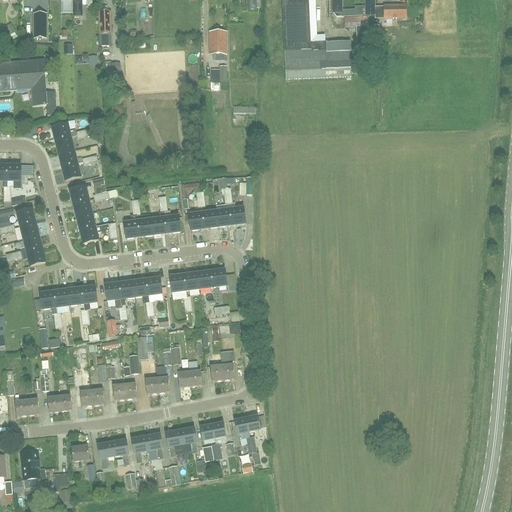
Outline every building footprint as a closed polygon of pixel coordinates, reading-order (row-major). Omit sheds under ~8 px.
[(257,11),(256,0),(247,0),(248,11),(257,11)] [(282,0),(286,80),(351,78),(350,52),(351,52),(350,43),(327,44),(327,43),(310,43),(309,11),(313,11),(312,0),(282,0)] [(341,0),(333,0),(334,13),(333,14),(336,18),(342,18),(341,13),(342,13),(341,0)] [(374,0),(365,0),(367,16),(375,15),(374,0)] [(74,18),(82,18),(81,2),(74,2),(74,18)] [(132,7),(132,33),(142,33),(142,7),(132,7)] [(406,7),(384,7),(384,20),(406,19),(406,7)] [(110,46),(110,35),(111,35),(110,13),(99,13),(100,35),(99,35),(100,46),(110,46)] [(46,27),(34,27),(34,39),(46,39),(46,27)] [(227,56),(227,33),(209,33),(209,55),(227,56)] [(47,107),(47,113),(48,117),(57,116),(56,112),(55,97),(55,93),(46,93),(45,75),(48,75),(47,61),(0,64),(0,92),(28,91),(28,88),(32,88),(33,108),(47,107)] [(111,63),(104,63),(104,65),(105,77),(112,77),(111,64),(111,63)] [(214,83),(220,83),(227,84),(227,68),(220,67),(220,71),(211,71),(211,76),(214,76),(214,83)] [(67,125),(52,129),(56,143),(71,139),(76,137),(91,134),(90,130),(75,134),(75,131),(69,133),(67,125)] [(71,139),(56,143),(59,156),(74,152),(71,139)] [(74,152),(59,156),(62,169),(77,165),(77,166),(83,164),(98,160),(97,157),(82,160),(76,161),(74,152)] [(77,165),(62,169),(66,183),(81,179),(77,166),(77,165)] [(21,177),(21,169),(21,167),(7,167),(7,182),(7,188),(4,188),(4,196),(11,196),(11,188),(14,188),(13,182),(21,182),(21,177)] [(105,186),(103,179),(92,182),(94,189),(105,186)] [(199,185),(182,187),(182,193),(184,205),(184,211),(188,211),(187,192),(196,191),(196,194),(197,202),(195,202),(196,215),(189,216),(191,232),(205,230),(203,215),(202,209),(200,194),(199,185)] [(70,192),(73,205),(88,202),(85,188),(70,192)] [(165,219),(167,235),(181,233),(179,218),(171,219),(171,213),(168,213),(166,198),(165,190),(161,191),(162,195),(162,198),(164,213),(165,219)] [(227,190),(223,190),(224,198),(232,197),(231,190),(227,190)] [(94,200),(117,195),(116,191),(93,197),(94,200)] [(117,195),(94,200),(95,204),(118,198),(117,195)] [(232,197),(224,198),(225,205),(229,205),(233,204),(232,197)] [(73,205),(77,219),(92,215),(88,202),(73,205)] [(131,202),(133,217),(130,217),(131,224),(124,225),(126,240),(140,239),(138,223),(137,217),(135,202),(131,202)] [(233,204),(229,205),(232,227),(246,225),(244,209),(235,210),(235,204),(233,204)] [(217,213),(216,213),(218,229),(232,227),(229,205),(225,205),(225,206),(226,212),(217,213)] [(0,227),(0,229),(0,233),(15,229),(14,226),(11,227),(8,217),(14,216),(13,210),(0,212),(0,227)] [(21,228),(35,224),(32,211),(17,214),(21,228)] [(216,213),(203,215),(205,230),(218,229),(216,213)] [(77,219),(80,232),(95,228),(92,215),(77,219)] [(165,219),(151,221),(153,237),(167,235),(165,219)] [(151,221),(138,223),(140,239),(153,237),(151,221)] [(39,237),(35,224),(21,228),(24,241),(39,237)] [(95,228),(80,232),(84,246),(98,242),(97,235),(109,232),(110,240),(117,239),(115,225),(109,225),(95,228)] [(42,251),(39,237),(24,241),(26,249),(20,250),(21,253),(6,256),(7,260),(42,251)] [(46,264),(42,251),(7,260),(8,263),(22,260),(23,262),(29,260),(31,268),(46,264)] [(225,271),(211,273),(213,289),(227,287),(225,271)] [(25,286),(24,279),(15,281),(15,279),(16,278),(14,272),(2,275),(4,281),(6,281),(6,283),(4,283),(5,289),(25,286)] [(211,273),(197,275),(199,291),(213,289),(211,273)] [(197,275),(184,277),(186,292),(199,291),(197,275)] [(184,277),(170,279),(172,294),(172,295),(183,294),(184,300),(184,306),(191,305),(190,298),(187,298),(186,292),(184,277)] [(149,303),(146,303),(147,311),(154,310),(153,303),(154,303),(153,296),(162,295),(160,280),(146,281),(148,297),(149,303)] [(146,281),(133,283),(135,299),(148,297),(146,281)] [(133,283),(119,285),(121,301),(135,299),(133,283)] [(106,287),(105,287),(107,302),(115,301),(116,307),(116,310),(119,310),(119,315),(127,314),(126,306),(122,306),(121,301),(119,285),(106,287)] [(95,288),(81,290),(83,306),(83,305),(84,311),(86,327),(90,326),(88,311),(90,311),(89,305),(97,304),(95,288)] [(81,290),(68,292),(70,307),(83,306),(81,290)] [(68,292),(54,293),(56,309),(70,307),(68,292)] [(56,309),(54,293),(40,295),(42,311),(51,310),(52,316),(54,316),(55,330),(59,330),(57,315),(56,309)] [(191,305),(184,306),(185,314),(189,313),(192,313),(191,305)] [(214,309),(215,317),(230,315),(229,307),(214,309)] [(154,310),(147,311),(147,319),(151,318),(155,318),(154,310)] [(127,314),(119,315),(120,322),(124,322),(128,321),(127,314)] [(169,327),(168,320),(158,321),(159,328),(169,327)] [(107,322),(109,338),(117,337),(115,321),(107,322)] [(150,335),(149,328),(140,329),(138,330),(140,338),(151,337),(150,335)] [(39,331),(42,350),(48,349),(46,330),(39,331)] [(231,345),(230,334),(211,336),(213,347),(231,345)] [(173,349),(174,339),(165,338),(164,349),(173,349)] [(139,344),(141,358),(169,355),(169,350),(160,351),(159,342),(139,344)] [(214,358),(232,356),(231,345),(213,347),(214,358)] [(64,366),(56,367),(57,371),(85,368),(83,355),(63,357),(64,366)] [(162,360),(170,359),(169,355),(141,358),(142,371),(162,369),(163,369),(162,360)] [(215,368),(233,366),(232,356),(214,358),(215,368)] [(203,378),(203,364),(184,365),(185,379),(203,378)] [(233,366),(215,368),(216,379),(235,377),(233,366)] [(85,368),(57,371),(57,376),(65,375),(66,383),(86,381),(85,368)] [(135,368),(119,369),(119,383),(115,384),(115,392),(139,390),(139,381),(135,381),(135,368)] [(144,384),(172,381),(171,376),(163,377),(162,369),(142,371),(144,384)] [(183,380),(183,392),(195,392),(195,388),(207,387),(206,379),(183,380)] [(67,392),(59,393),(59,397),(68,397),(88,394),(86,381),(66,383),(67,392)] [(144,384),(145,398),(165,395),(164,386),(172,385),(172,381),(144,384)] [(140,391),(117,392),(118,403),(141,402),(140,391)] [(68,397),(59,397),(60,402),(68,401),(69,410),(89,408),(88,394),(68,397)] [(40,413),(38,395),(27,396),(29,415),(40,413)] [(18,416),(29,415),(27,396),(16,397),(18,416)] [(164,397),(164,407),(174,407),(174,398),(164,397)] [(258,418),(246,420),(249,434),(249,433),(255,432),(256,438),(261,437),(260,431),(258,418)] [(246,420),(234,422),(237,436),(249,434),(246,420)] [(224,424),(212,427),(214,440),(226,438),(224,424)] [(214,440),(212,427),(200,429),(203,442),(214,440)] [(193,430),(180,433),(184,456),(192,454),(192,455),(197,454),(197,453),(195,444),(197,444),(194,430),(193,430)] [(184,456),(180,433),(167,435),(166,435),(168,449),(169,449),(171,457),(171,458),(176,458),(176,457),(184,456)] [(159,436),(146,438),(148,452),(150,460),(158,459),(158,461),(163,460),(163,459),(161,450),(163,450),(160,436),(159,436)] [(148,452),(146,438),(133,441),(132,441),(134,455),(135,455),(137,463),(137,464),(142,464),(140,454),(148,452)] [(125,442),(112,444),(114,458),(122,457),(124,467),(129,466),(129,465),(127,456),(129,456),(126,442),(125,442)] [(114,458),(112,444),(99,447),(98,447),(100,461),(101,461),(103,469),(102,469),(103,470),(108,470),(106,460),(114,458)] [(228,457),(235,456),(233,444),(225,446),(228,457)] [(88,448),(72,449),(73,463),(81,462),(82,469),(87,469),(86,462),(89,461),(88,448)] [(23,481),(41,479),(41,480),(46,480),(45,470),(40,471),(38,453),(20,455),(23,481)] [(203,462),(196,463),(198,474),(205,473),(203,462)] [(242,467),(243,474),(252,472),(251,465),(242,467)] [(96,481),(94,466),(87,467),(89,482),(96,481)] [(177,467),(169,469),(172,487),(180,486),(180,485),(177,467)] [(160,487),(166,486),(162,468),(156,470),(160,487)] [(103,473),(96,474),(98,486),(105,486),(103,473)] [(136,487),(135,475),(125,476),(127,489),(136,487)] [(146,492),(144,480),(136,481),(138,493),(146,492)] [(12,483),(12,493),(13,492),(14,498),(22,498),(22,492),(21,482),(12,483)] [(13,496),(12,493),(12,483),(5,484),(6,496),(13,496)] [(70,492),(59,492),(60,510),(72,509),(71,504),(70,491),(70,492)]
